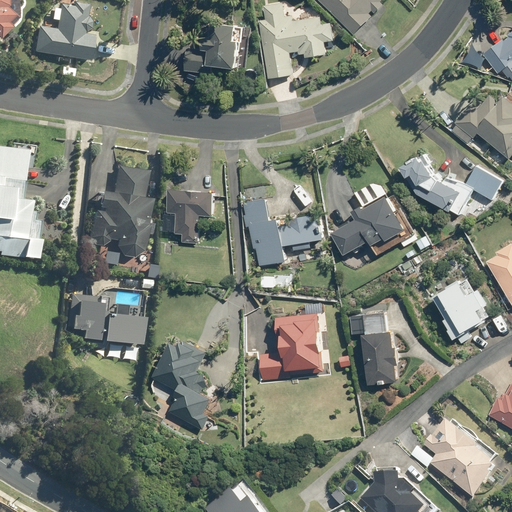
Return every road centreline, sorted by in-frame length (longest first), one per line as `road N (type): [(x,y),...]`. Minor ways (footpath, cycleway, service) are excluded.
road 1 (residential): [(141,114),(240,123),(315,114),(388,76),(458,0)]
road 2 (residential): [(511,345),(367,441),(307,496)]
road 3 (residential): [(0,92),(141,114)]
